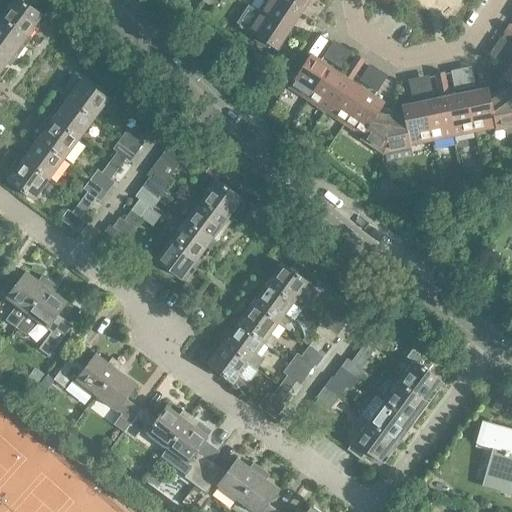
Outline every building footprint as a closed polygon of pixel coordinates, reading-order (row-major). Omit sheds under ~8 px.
[(12,0),(0,16),(0,17),(26,37),(27,36),(35,25),(39,28),(45,20),(41,17),(41,16),(27,6),(31,0),(12,0)] [(265,0),(258,11),(288,31),(300,13),(281,0),(265,0)] [(281,0),(300,13),(308,0),(281,0)] [(276,50),(288,31),(258,11),(246,30),(276,50)] [(31,39),(27,36),(26,37),(0,17),(0,48),(11,57),(12,56),(16,59),(31,39)] [(511,37),(511,26),(508,24),(503,32),(511,37)] [(10,68),(16,59),(12,56),(11,57),(0,48),(0,71),(5,65),(10,68)] [(307,100),(329,67),(310,54),(288,87),(307,100)] [(350,66),(357,71),(364,60),(357,55),(350,66)] [(500,90),(511,108),(511,63),(502,79),(509,83),(500,90)] [(347,79),(326,112),(344,124),(365,91),(350,81),(357,71),(350,66),(343,76),(347,79)] [(347,79),(343,76),(329,67),(307,100),(326,112),(347,79)] [(438,86),(446,84),(444,72),(435,74),(438,86)] [(66,99),(92,119),(107,99),(81,80),(71,93),(68,90),(62,98),(66,100),(66,99)] [(444,97),(452,136),(474,131),(466,93),(449,96),(446,84),(438,86),(440,98),(444,97)] [(511,127),(511,108),(500,90),(490,97),(488,88),(466,93),(474,131),(496,127),(497,130),(511,127)] [(383,153),(391,113),(379,110),(384,103),(365,91),(344,124),(362,136),(361,139),(383,153)] [(430,140),(452,136),(444,97),(440,98),(423,102),(430,140)] [(51,119),(78,139),(92,119),(66,99),(66,100),(57,112),(53,109),(47,118),(51,120),(50,120),(51,120),(51,119)] [(409,145),(430,140),(423,102),(401,106),(403,115),(391,113),(383,153),(409,148),(409,145)] [(270,116),(280,123),(285,116),(274,109),(270,116)] [(36,140),(63,159),(78,139),(51,119),(51,120),(50,120),(42,132),(39,129),(32,138),(35,141),(36,140)] [(138,122),(130,132),(139,139),(146,128),(138,122)] [(22,159),(48,179),(63,159),(36,140),(35,141),(27,152),(24,149),(18,158),(21,160),(22,159)] [(116,151),(108,161),(117,168),(125,157),(116,151)] [(160,154),(153,164),(169,176),(176,166),(160,154)] [(33,200),(48,179),(22,159),(21,160),(12,172),(9,170),(3,178),(6,180),(33,200)] [(117,168),(108,162),(100,172),(109,179),(117,168)] [(153,164),(145,175),(161,186),(169,176),(153,164)] [(389,178),(379,180),(376,195),(392,192),(389,178)] [(200,199),(227,219),(236,207),(239,210),(246,201),(215,179),(200,199)] [(86,192),(79,202),(88,208),(95,198),(86,192)] [(131,209),(139,216),(140,216),(147,205),(138,199),(131,209)] [(231,221),(227,219),(200,199),(186,219),(216,241),(231,221)] [(79,202),(71,212),(80,218),(88,208),(79,202)] [(131,209),(123,220),(133,226),(139,216),(131,209)] [(171,239),(197,259),(206,247),(210,250),(216,241),(186,219),(171,239)] [(191,266),(195,269),(201,261),(197,259),(171,239),(162,232),(146,253),(182,279),(191,266)] [(269,272),(263,281),(266,284),(266,283),(293,303),(301,309),(316,288),(307,282),(313,273),(296,261),(290,269),(281,263),(272,275),(269,272)] [(14,286),(0,274),(0,297),(1,296),(15,307),(5,321),(14,328),(49,281),(41,275),(38,280),(25,270),(14,286)] [(49,281),(14,328),(25,336),(36,321),(51,333),(40,348),(50,356),(72,327),(55,315),(66,301),(54,291),(57,287),(49,281)] [(251,303),(278,323),(278,322),(284,327),(291,318),(285,314),(293,303),(266,283),(266,284),(258,295),(254,292),(248,301),(250,303),(251,303)] [(236,323),(263,343),(271,349),(278,339),(270,333),(278,323),(251,303),(250,303),(251,303),(242,315),(239,313),(232,321),(236,324),(236,323)] [(348,313),(339,307),(332,316),(341,322),(348,313)] [(222,343),(248,363),(257,369),(263,360),(262,357),(256,353),(263,343),(236,323),(236,324),(228,335),(224,332),(218,341),(221,344),(222,343)] [(317,335),(309,346),(318,353),(326,342),(317,335)] [(367,342),(360,352),(368,358),(376,348),(367,342)] [(209,352),(203,361),(233,383),(240,374),(247,380),(252,379),(259,370),(257,369),(248,363),(222,343),(221,344),(213,355),(209,352)] [(309,346),(302,356),(310,363),(318,353),(309,346)] [(398,382),(424,401),(433,389),(437,392),(443,384),(427,371),(432,364),(413,351),(407,358),(412,362),(398,382)] [(97,394),(120,362),(112,356),(108,361),(96,352),(85,366),(71,356),(54,378),(64,386),(72,375),(97,394)] [(358,352),(352,362),(361,368),(367,359),(358,352)] [(120,362),(97,394),(122,412),(114,423),(124,430),(141,408),(126,396),(137,382),(125,373),(128,368),(120,362)] [(32,390),(45,373),(35,366),(23,383),(32,390)] [(288,375),(280,386),(289,392),(295,396),(302,386),(288,375)] [(332,377),(324,387),(330,391),(339,398),(346,387),(332,377)] [(384,401),(414,423),(428,404),(424,401),(398,382),(384,401)] [(280,386),(273,396),(281,402),(289,392),(280,386)] [(330,391),(322,402),(331,408),(339,398),(330,391)] [(376,395),(361,415),(395,440),(399,443),(414,423),(384,401),(376,395)] [(141,408),(124,430),(136,438),(143,428),(167,446),(190,415),(183,409),(179,414),(167,404),(156,419),(141,408)] [(190,415),(167,446),(192,465),(185,475),(195,483),(212,460),(220,449),(205,438),(211,430),(190,415)] [(395,440),(361,415),(360,415),(357,419),(358,427),(362,430),(347,450),(362,461),(368,453),(380,461),(389,448),(393,451),(399,443),(395,440)] [(511,430),(480,421),(474,442),(495,448),(485,482),(498,485),(497,488),(502,489),(501,490),(511,493),(511,430)] [(212,460),(195,483),(206,490),(213,480),(238,499),(261,468),(253,462),(250,466),(238,457),(227,471),(212,460)] [(270,474),(261,468),(238,499),(256,511),(282,511),(268,502),(279,488),(266,479),(270,474)]
